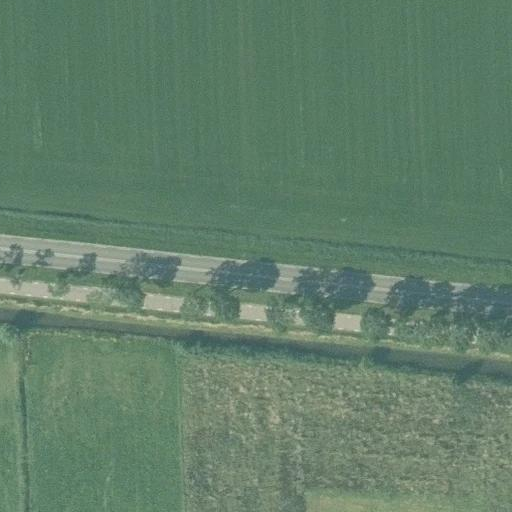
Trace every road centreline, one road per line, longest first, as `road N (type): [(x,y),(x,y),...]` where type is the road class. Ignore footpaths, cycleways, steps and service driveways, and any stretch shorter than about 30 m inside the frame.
road 1 (unclassified): [(0,285),(511,340)]
road 2 (secondary): [(511,303),(0,248)]
